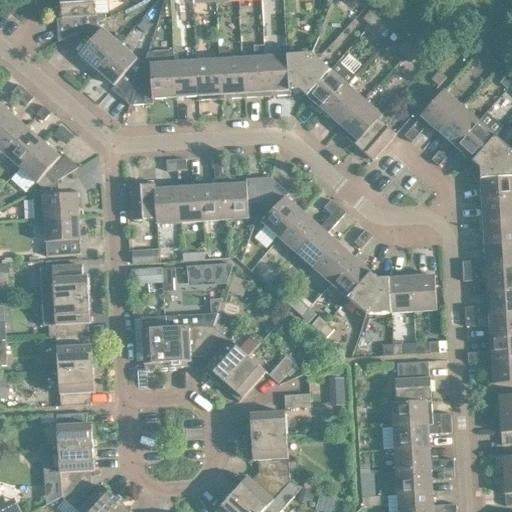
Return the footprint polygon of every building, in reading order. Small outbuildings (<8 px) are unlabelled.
[(58,42),(81,31),(97,24),(95,0),(60,0),(62,19),(57,19),(58,42)] [(165,1),(161,17),(172,17),(171,1),(165,1)] [(363,19),(370,26),(378,17),(370,11),(363,19)] [(378,17),(370,26),(378,32),(385,24),(378,17)] [(145,19),(138,27),(145,33),(152,26),(145,19)] [(79,55),(97,71),(120,45),(97,24),(81,31),(92,40),(79,55)] [(397,49),(405,56),(412,47),(404,41),(397,49)] [(111,89),(129,106),(137,81),(143,65),(120,45),(97,71),(114,86),(111,89)] [(267,97),(265,57),(264,45),(254,46),(254,58),(242,59),(245,99),(267,97)] [(412,47),(405,56),(412,62),(419,54),(412,47)] [(222,100),(245,99),(242,59),(230,60),(229,48),(219,48),(219,60),(222,100)] [(290,91),(300,90),(312,55),(288,56),(290,91)] [(300,90),(308,97),(331,71),(312,55),(300,90)] [(291,96),(290,91),(288,56),(265,57),(267,97),(291,96)] [(199,101),(222,100),(219,60),(197,62),(199,97),(198,97),(199,101)] [(176,98),(198,97),(199,97),(197,62),(174,63),(176,98)] [(308,97),(325,112),(348,86),(356,77),(338,62),(331,71),(308,97)] [(153,99),(176,98),(174,63),(143,65),(137,81),(129,106),(153,104),(153,99)] [(501,65),(495,71),(504,79),(510,74),(501,65)] [(432,80),(439,86),(446,78),(439,71),(432,80)] [(12,93),(19,100),(27,91),(19,85),(12,93)] [(325,112),(341,127),(342,127),(365,101),(348,86),(325,112)] [(27,91),(19,100),(27,106),(34,98),(27,91)] [(439,133),(462,106),(444,91),(405,136),(412,143),(429,124),(439,133)] [(338,130),(356,146),(379,120),(382,116),(365,101),(342,127),(341,127),(338,130)] [(0,121),(8,112),(0,105),(0,121)] [(456,148),(479,122),(462,106),(439,133),(456,148)] [(44,107),(36,115),(44,121),(51,113),(44,107)] [(0,121),(0,151),(2,153),(25,127),(8,112),(0,121)] [(379,120),(356,146),(373,161),(396,135),(379,120)] [(473,163),(496,137),(479,122),(456,148),(473,163)] [(2,153),(19,168),(43,142),(25,127),(2,153)] [(62,127),(55,135),(67,145),(74,136),(62,127)] [(480,170),(511,154),(511,150),(496,137),(473,163),(480,170)] [(19,168),(43,189),(58,181),(80,168),(63,154),(60,158),(43,142),(19,168)] [(432,160),(439,167),(446,158),(439,152),(432,160)] [(481,180),(511,177),(511,154),(480,170),(481,180)] [(226,221),(223,186),(222,157),(212,158),(212,169),(214,169),(216,186),(201,187),(203,222),(226,221)] [(177,171),(176,160),(167,161),(167,172),(177,171)] [(186,160),(176,160),(177,171),(187,171),(186,160)] [(482,202),(511,200),(511,177),(481,180),(482,202)] [(226,221),(257,219),(262,202),(270,178),(246,179),(247,184),(223,186),(226,221)] [(257,219),(280,239),(303,213),(286,198),(289,194),(270,178),(262,202),(257,219)] [(43,189),(45,220),(79,218),(78,194),(59,196),(58,181),(43,189)] [(157,225),(180,223),(178,188),(179,188),(178,184),(155,185),(157,220),(157,225)] [(134,221),(157,220),(155,185),(132,187),(134,221)] [(180,223),(203,222),(201,187),(179,188),(178,188),(180,223)] [(331,215),(339,207),(331,200),(324,208),(331,215)] [(484,225),(511,223),(511,200),(482,202),(484,225)] [(297,254),(314,269),(337,243),(327,234),(346,213),(339,207),(331,215),(320,228),(297,254)] [(280,239),(297,254),(320,228),(303,213),(280,239)] [(79,218),(45,220),(47,257),(82,255),(79,218)] [(485,248),(511,246),(511,223),(484,225),(485,248)] [(358,238),(365,245),(373,237),(365,230),(358,238)] [(314,269),(331,284),(354,258),(337,243),(314,269)] [(486,271),(511,269),(511,246),(485,248),(486,271)] [(133,251),(134,264),(159,263),(158,250),(133,251)] [(331,284),(348,299),(371,273),(354,258),(331,284)] [(462,262),(463,272),(474,271),(473,262),(462,262)] [(233,265),(214,266),(216,285),(228,284),(233,265)] [(40,268),(42,303),(89,300),(88,277),(83,277),(82,266),(40,268)] [(174,268),(162,269),(163,282),(163,292),(176,292),(174,268)] [(137,271),(138,284),(163,282),(162,269),(137,271)] [(488,293),(511,291),(511,269),(486,271),(488,293)] [(474,271),(463,272),(463,282),(474,281),(474,271)] [(348,299),(366,316),(379,280),(371,273),(348,299)] [(435,276),(411,278),(414,312),(437,311),(435,276)] [(278,278),(269,288),(278,296),(287,286),(278,278)] [(411,278),(389,279),(391,314),(414,312),(411,278)] [(379,280),(366,316),(391,314),(389,279),(379,280)] [(489,316),(511,314),(511,291),(488,293),(489,316)] [(49,338),(57,337),(87,335),(86,324),(91,324),(89,300),(42,303),(44,325),(48,325),(49,338)] [(465,308),(465,318),(476,317),(476,307),(465,308)] [(187,358),(202,357),(213,326),(217,314),(217,313),(165,317),(168,369),(187,367),(187,358)] [(217,314),(213,326),(222,334),(227,318),(217,314)] [(490,326),(491,339),(511,337),(511,314),(489,316),(476,317),(465,318),(466,327),(490,326)] [(145,370),(168,369),(165,317),(142,318),(145,370)] [(312,326),(319,332),(327,324),(319,317),(312,326)] [(327,324),(319,332),(327,338),(334,330),(327,324)] [(207,374),(222,387),(248,358),(240,350),(222,334),(213,326),(202,357),(214,367),(207,374)] [(57,337),(59,372),(93,370),(92,347),(87,347),(87,335),(57,337)] [(252,336),(240,350),(248,358),(261,344),(252,336)] [(468,363),(492,362),(511,360),(511,337),(491,339),(492,352),(468,354),(468,363)] [(429,343),(430,354),(440,353),(439,342),(429,343)] [(446,342),(439,342),(440,353),(447,353),(446,342)] [(416,344),(393,345),(394,356),(416,355),(416,344)] [(394,356),(393,345),(383,346),(384,357),(394,356)] [(269,376),(279,384),(295,366),(286,357),(269,376)] [(248,358),(222,387),(239,403),(266,373),(248,358)] [(511,360),(492,362),(494,385),(511,383),(511,360)] [(395,381),(397,404),(432,402),(431,379),(430,379),(429,362),(397,364),(398,381),(395,381)] [(93,370),(59,372),(61,407),(91,405),(90,394),(95,393),(93,370)] [(344,380),(329,380),(330,393),(345,392),(344,380)] [(284,396),(285,409),(310,407),(310,395),(284,396)] [(511,395),(499,396),(502,445),(511,444),(511,395)] [(392,404),(393,427),(429,425),(429,426),(433,425),(451,424),(451,414),(433,415),(432,402),(397,404),(392,404)] [(57,415),(59,450),(94,448),(92,425),(87,425),(87,413),(57,415)] [(251,415),(252,438),(287,436),(285,413),(251,415)] [(393,427),(394,450),(430,448),(429,435),(452,434),(451,424),(433,425),(429,426),(429,425),(393,427)] [(258,461),(259,473),(290,483),(287,436),(252,438),(253,462),(258,461)] [(59,450),(62,498),(91,483),(90,472),(95,471),(94,448),(59,450)] [(394,450),(396,473),(431,471),(443,470),(454,469),(453,460),(431,461),(430,448),(394,450)] [(511,457),(503,458),(506,507),(511,506),(511,457)] [(370,464),(360,465),(360,474),(370,474),(370,464)] [(454,469),(443,470),(443,480),(455,479),(454,469)] [(396,473),(397,496),(433,493),(431,471),(396,473)] [(248,478),(232,496),(250,511),(280,511),(302,488),(290,483),(259,473),(251,481),(248,478)] [(62,498),(78,511),(111,511),(120,503),(103,487),(100,491),(91,483),(62,498)] [(397,496),(397,511),(456,511),(456,505),(433,506),(433,493),(397,496)] [(321,495),(317,510),(323,511),(326,511),(330,498),(321,495)] [(250,511),(232,496),(217,511),(250,511)] [(131,511),(120,503),(111,511),(131,511)]
